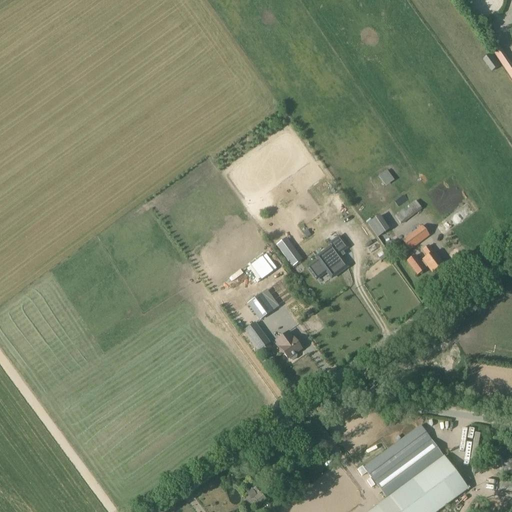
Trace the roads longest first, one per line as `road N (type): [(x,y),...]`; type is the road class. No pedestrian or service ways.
road 1 (unclassified): [(320,390),(511,251)]
road 2 (unclassified): [(152,511),(320,390)]
road 3 (unclassified): [(511,422),(320,390)]
road 4 (track): [(112,511),(0,356)]
